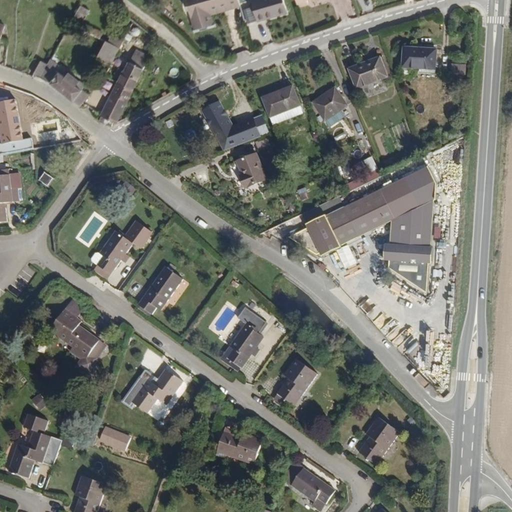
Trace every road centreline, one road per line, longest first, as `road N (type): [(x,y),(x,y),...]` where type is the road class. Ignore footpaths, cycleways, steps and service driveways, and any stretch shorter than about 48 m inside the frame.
road 1 (residential): [(108,139),(326,295),(436,411),(458,424)]
road 2 (residential): [(349,511),(358,502),(347,472),(29,245)]
road 3 (residential): [(108,139),(226,74),(455,0)]
road 4 (secondary): [(478,292),(499,0)]
road 5 (secondary): [(478,426),(478,292)]
road 6 (secondary): [(478,292),(458,424)]
road 7 (residential): [(108,139),(29,245)]
road 8 (residential): [(108,139),(0,74)]
road 9 (track): [(116,0),(207,82)]
